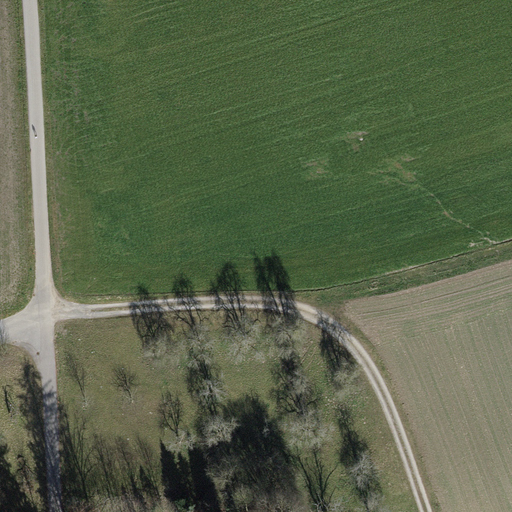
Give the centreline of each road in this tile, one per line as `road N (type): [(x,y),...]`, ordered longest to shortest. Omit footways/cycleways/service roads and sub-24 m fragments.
road 1 (track): [(429,511),(380,381),(341,330),(282,303),(45,309)]
road 2 (residential): [(45,309),(27,0)]
road 3 (residential): [(45,309),(54,511)]
